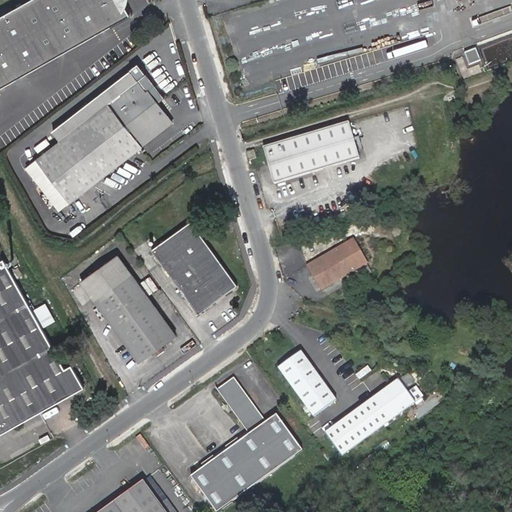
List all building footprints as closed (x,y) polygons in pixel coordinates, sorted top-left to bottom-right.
[(111,0),(34,0),(0,19),(0,85),(121,18),(111,0)] [(71,134),(38,160),(70,201),(172,123),(131,70),(74,112),(83,124),(71,134)] [(74,112),(62,121),(71,134),(83,124),(74,112)] [(358,158),(347,122),(265,148),(276,183),(358,158)] [(257,158),(254,151),(248,153),(250,160),(257,158)] [(157,256),(199,317),(200,311),(231,289),(236,291),(193,231),(157,256)] [(354,270),(341,248),(309,266),(323,288),(354,270)] [(5,261),(0,263),(0,436),(85,390),(72,367),(65,370),(42,329),(55,322),(45,305),(35,311),(29,299),(26,301),(5,261)] [(176,335),(133,275),(95,301),(139,362),(154,351),(159,357),(164,354),(159,348),(176,335)] [(200,311),(199,317),(236,291),(231,289),(200,311)] [(335,401),(300,352),(277,368),(312,417),(335,401)] [(250,435),(191,478),(215,511),(302,450),(276,415),(266,422),(234,378),(217,390),(250,435)] [(398,380),(324,433),(340,456),(414,404),(398,380)] [(168,511),(147,481),(103,511),(168,511)]
